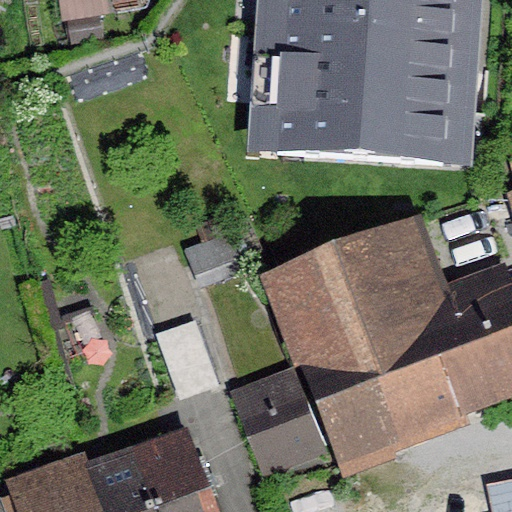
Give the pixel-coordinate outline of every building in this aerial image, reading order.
[(61,0),(66,21),(105,14),(102,0),(61,0)] [(286,38),(278,154),(443,166),(453,0),(288,0),(287,27),(258,25),(257,36),(286,38)] [(271,287),(335,454),(511,386),(511,297),(509,289),(448,312),(429,262),(414,268),(402,237),(271,287)] [(192,256),(199,273),(236,258),(229,241),(192,256)] [(160,338),(181,398),(215,386),(194,326),(160,338)] [(264,464),(320,442),(302,395),(246,417),(264,464)] [(135,456),(155,511),(209,511),(196,476),(208,472),(204,459),(192,463),(182,439),(135,456)] [(103,511),(155,511),(135,456),(90,473),(103,511)] [(18,497),(22,511),(103,511),(90,473),(18,497)] [(497,511),(511,511),(511,485),(494,488),(497,511)]
